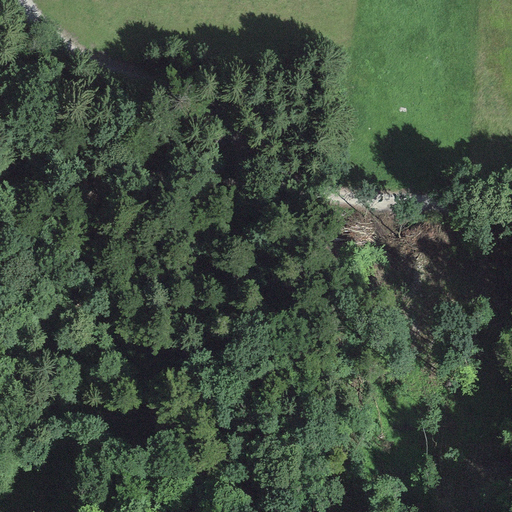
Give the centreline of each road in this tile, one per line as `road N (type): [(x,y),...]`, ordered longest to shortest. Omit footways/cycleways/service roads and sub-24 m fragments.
road 1 (track): [(33,0),(103,68),(219,119),(262,169),(379,205),(511,205)]
road 2 (track): [(262,169),(89,192),(0,173)]
